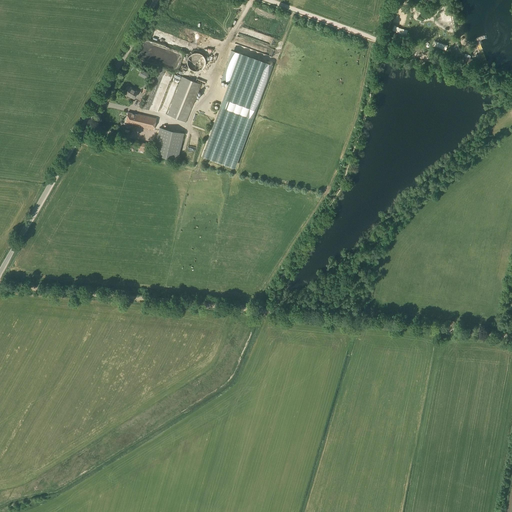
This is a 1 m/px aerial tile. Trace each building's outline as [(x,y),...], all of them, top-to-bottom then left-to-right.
[(232,31),(238,24),(235,22),(229,29),(232,31)] [(231,64),(235,65),(240,51),(236,49),(231,64)] [(187,59),(187,60),(187,62),(187,63),(187,65),(188,66),(189,68),(190,69),(192,70),(193,70),(195,70),(196,71),(198,70),(199,70),(201,69),(202,68),(203,67),(204,66),(205,64),(205,63),(205,61),(205,60),(205,58),(204,57),(203,55),(202,54),(201,53),(200,53),(198,52),(196,52),(195,52),(193,52),(192,53),(190,54),(189,55),(188,56),(187,57),(187,59)] [(186,122),(201,84),(181,76),(166,114),(186,122)] [(134,99),(138,91),(128,85),(123,93),(134,99)] [(229,107),(234,109),(237,101),(231,99),(229,107)] [(247,114),(250,105),(244,103),(241,112),(247,114)] [(137,114),(127,112),(125,122),(135,124),(134,125),(153,130),(156,118),(137,113),(137,114)] [(178,160),(184,133),(159,127),(153,154),(178,160)] [(195,156),(200,138),(195,136),(190,154),(195,156)] [(210,139),(204,153),(209,156),(215,141),(210,139)] [(75,152),(81,141),(78,140),(72,150),(75,152)]
